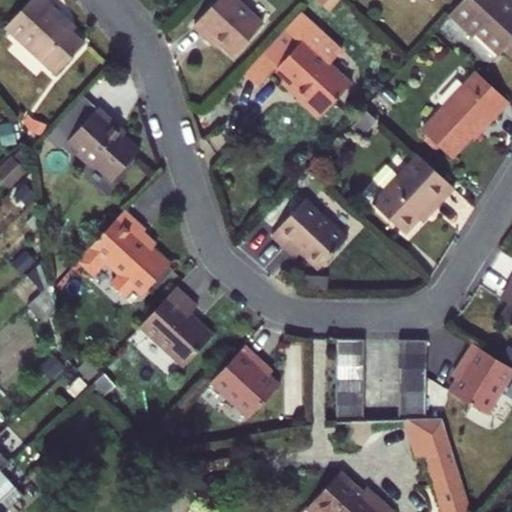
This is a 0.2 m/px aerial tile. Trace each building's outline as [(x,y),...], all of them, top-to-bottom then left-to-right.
[(94,48),(81,36),(66,22),(69,19),(48,0),(40,0),(11,33),(64,80),(94,48)] [(242,55),(270,24),(244,0),(223,0),(200,25),(212,36),(216,32),(242,55)] [(511,0),(468,0),(457,13),(482,36),(485,32),(488,28),(511,49),(511,0)] [(309,42),(335,66),(349,51),(307,13),(291,30),(307,44),(309,42)] [(457,13),(455,16),(480,38),(482,36),(457,13)] [(66,22),(81,36),(84,32),(69,19),(66,22)] [(509,52),(511,49),(488,28),(485,32),(509,52)] [(307,44),(291,30),(250,74),(266,88),(281,71),(282,72),(283,71),(293,81),(309,95),(306,99),(328,118),(357,85),(335,66),(309,42),(307,44)] [(459,156),(479,134),(502,109),(506,113),(511,106),(511,96),(483,71),(430,130),(459,156)] [(290,84),(306,99),(309,95),(293,81),(290,84)] [(85,131),(102,112),(87,99),(70,118),(85,131)] [(483,138),(506,113),(502,109),(479,134),(483,138)] [(145,154),(129,139),(119,131),(122,127),(104,110),(102,112),(85,131),(74,144),(84,153),(82,157),(96,170),(99,167),(118,184),(145,154)] [(132,136),(122,127),(119,131),(129,139),(132,136)] [(461,188),(425,155),(392,191),(425,220),(427,218),(439,205),(443,208),(461,188)] [(425,220),(392,191),(381,203),(413,233),(425,220)] [(355,239),(313,201),(279,238),(293,250),(297,246),(308,255),(326,272),(355,239)] [(430,221),(443,208),(439,205),(427,218),(430,221)] [(177,269),(160,253),(147,241),(151,236),(153,234),(131,214),(84,265),(99,278),(112,264),(128,279),(122,286),(135,298),(141,292),(149,299),(177,269)] [(164,248),(151,236),(147,241),(160,253),(164,248)] [(297,246),(293,250),(303,260),(308,255),(297,246)] [(56,284),(53,257),(42,267),(49,290),(56,284)] [(59,316),(56,284),(49,290),(38,300),(42,331),(59,316)] [(206,309),(184,288),(148,328),(192,369),(222,337),(199,316),(206,309)] [(399,337),(399,350),(428,350),(428,337),(399,337)] [(339,338),(339,352),(368,352),(368,338),(339,338)] [(499,414),(511,392),(511,361),(485,345),(471,367),(475,369),(468,380),(461,392),(499,414)] [(268,369),(271,365),(251,346),(204,397),(219,411),(232,397),(256,419),(286,386),(276,377),(268,369)] [(428,350),(399,350),(399,364),(428,364),(428,350)] [(339,352),(339,364),(368,364),(368,352),(339,352)] [(339,364),(339,378),(368,378),(368,364),(339,364)] [(399,364),(399,376),(428,375),(428,364),(399,364)] [(280,373),(271,365),(268,369),(276,377),(280,373)] [(475,369),(471,367),(464,378),(468,380),(475,369)] [(399,376),(399,389),(428,389),(428,375),(399,376)] [(339,378),(339,391),(368,391),(368,378),(339,378)] [(399,389),(399,402),(428,402),(428,389),(399,389)] [(339,391),(340,406),(368,406),(368,391),(339,391)] [(399,418),(405,418),(428,417),(428,402),(399,402),(399,418)] [(368,406),(340,406),(340,422),(368,420),(368,406)] [(472,511),(441,416),(428,417),(405,418),(417,456),(428,453),(448,511),(472,511)] [(0,476),(18,460),(0,440),(0,476)] [(18,460),(0,476),(0,505),(24,483),(17,475),(30,463),(23,456),(18,460)] [(348,470),(316,504),(324,511),(399,511),(401,510),(383,493),(378,498),(369,490),(348,470)] [(48,482),(37,471),(24,483),(0,505),(0,511),(26,511),(31,509),(25,503),(48,482)] [(378,498),(383,493),(374,485),(369,490),(378,498)]
